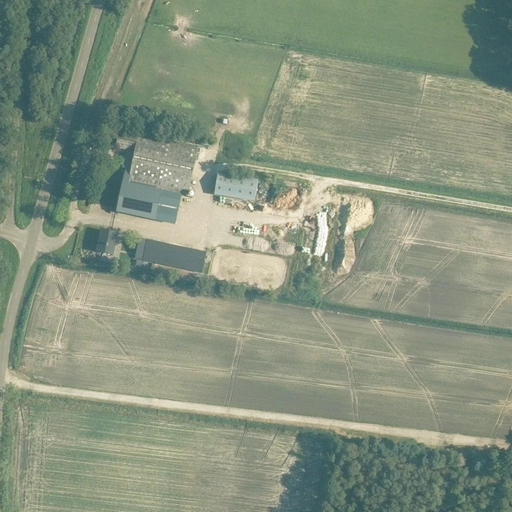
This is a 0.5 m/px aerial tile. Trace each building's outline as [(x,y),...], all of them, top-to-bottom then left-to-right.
[(135,152),(139,135),(120,130),(116,148),(135,152)] [(124,173),(116,212),(156,221),(162,191),(129,184),(129,183),(155,189),(188,196),(198,148),(139,135),(135,152),(130,175),(125,173),(124,173)] [(214,195),(254,201),(258,181),(218,174),(214,195)] [(98,252),(112,255),(117,234),(102,231),(98,252)] [(139,238),(134,259),(150,262),(151,256),(144,254),(147,240),(139,238)] [(169,245),(147,240),(144,254),(151,256),(150,262),(165,266),(169,245)] [(169,245),(165,266),(186,270),(188,264),(173,261),(176,246),(169,245)] [(199,251),(176,246),(173,261),(188,264),(186,270),(194,272),(199,251)] [(199,251),(194,272),(201,274),(206,253),(199,251)]
